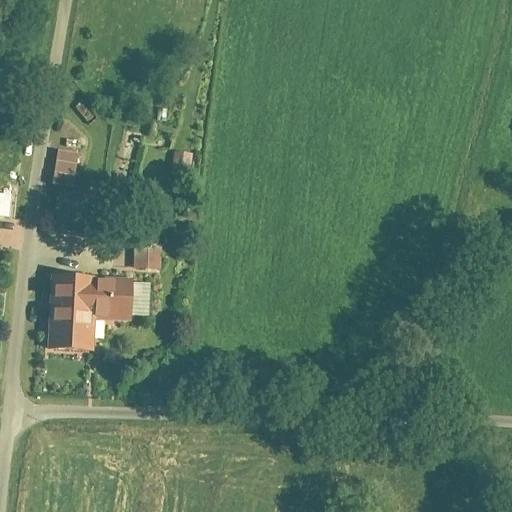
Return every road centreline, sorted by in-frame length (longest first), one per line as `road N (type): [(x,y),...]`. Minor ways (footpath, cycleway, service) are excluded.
road 1 (residential): [(511,425),(12,403)]
road 2 (residential): [(12,403),(67,0)]
